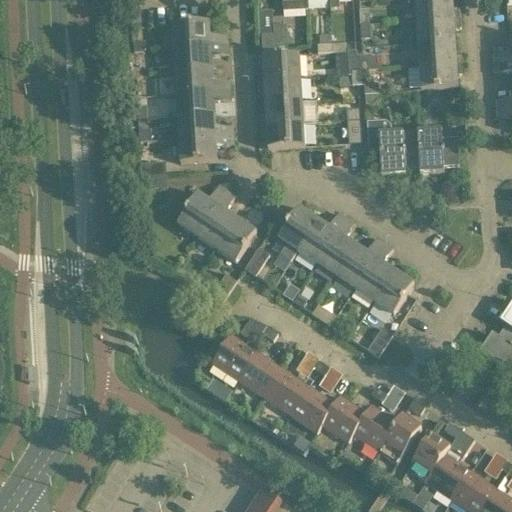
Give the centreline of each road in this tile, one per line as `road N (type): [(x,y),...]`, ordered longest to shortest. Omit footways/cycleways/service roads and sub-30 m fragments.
road 1 (tertiary): [(24,506),(70,428),(76,383),(54,0)]
road 2 (tertiary): [(34,0),(54,397),(40,443),(10,489)]
road 3 (residential): [(478,292),(296,178),(265,180),(253,171),(237,0)]
road 4 (residential): [(409,384),(357,372),(243,298)]
road 5 (residential): [(488,166),(478,0)]
road 6 (residential): [(478,292),(494,266),(488,166)]
road 7 (residential): [(511,450),(409,384)]
